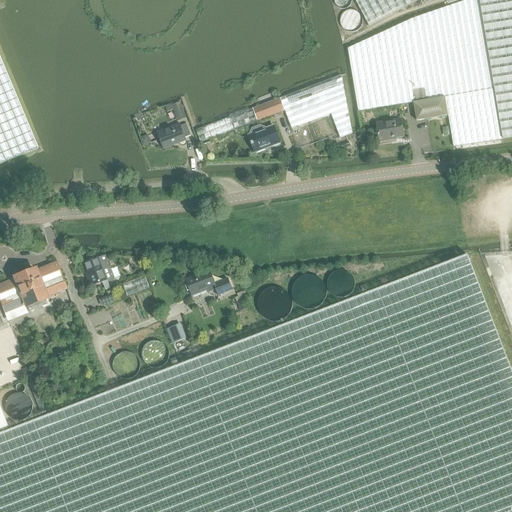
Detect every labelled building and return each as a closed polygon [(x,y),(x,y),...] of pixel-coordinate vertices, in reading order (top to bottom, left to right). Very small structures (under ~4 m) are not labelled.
[(472,0),(413,22),(345,52),(348,64),(350,78),(356,110),(357,112),(357,113),(357,114),(398,107),(414,105),(444,100),(447,116),(454,148),(459,148),(490,144),(499,142),(499,140),(476,0),(472,0)] [(511,0),(356,0),(362,10),(370,26),(419,0),(422,0),(425,4),(431,0),(445,0),(448,5),(462,0),(476,0),(499,140),(511,137),(511,0)] [(0,165),(38,150),(0,59),(0,165)] [(285,111),(292,129),(331,114),(340,138),(352,133),(341,76),(196,131),(201,143),(285,111)] [(444,100),(414,105),(417,121),(423,120),(427,119),(447,116),(444,100)] [(177,121),(186,118),(180,102),(172,105),(171,104),(165,106),(167,112),(173,110),(177,121)] [(396,139),(404,138),(402,120),(376,125),(379,141),(396,138),(396,139)] [(186,124),(180,126),(179,125),(158,133),(164,149),(185,141),(184,138),(190,136),(186,124)] [(249,136),(255,153),(280,143),(274,127),(267,129),(266,129),(260,126),(252,129),(249,135),(249,136)] [(511,511),(511,371),(468,256),(0,435),(0,511),(511,511)] [(106,257),(104,257),(85,264),(90,276),(88,277),(91,287),(107,281),(108,282),(115,280),(106,257)] [(57,266),(0,287),(0,301),(5,314),(8,322),(19,317),(16,309),(66,289),(57,266)] [(210,271),(199,274),(200,275),(186,281),(192,297),(208,291),(208,293),(216,290),(218,297),(232,291),(228,280),(215,285),(210,271)] [(145,277),(123,286),(128,298),(150,289),(145,277)] [(181,324),(167,330),(173,344),(186,339),(181,324)] [(30,367),(22,370),(25,378),(27,377),(33,375),(30,367)]
